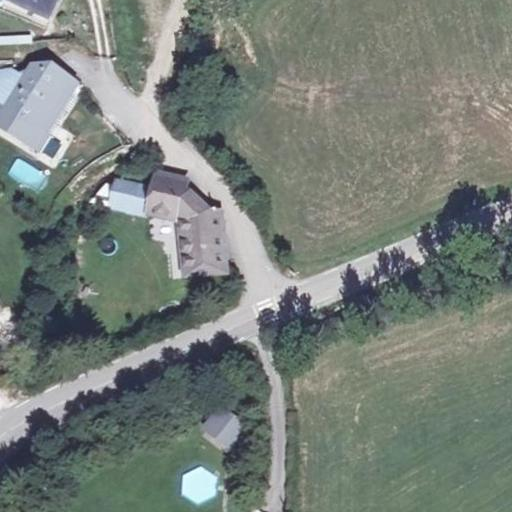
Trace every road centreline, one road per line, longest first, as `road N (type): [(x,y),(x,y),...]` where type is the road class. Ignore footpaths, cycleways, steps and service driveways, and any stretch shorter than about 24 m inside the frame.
road 1 (residential): [(53,55),(143,117),(227,207),(249,238),(268,315)]
road 2 (secondary): [(0,440),(68,400),(268,315)]
road 3 (secondary): [(268,315),(511,214)]
road 4 (track): [(143,117),(186,0)]
